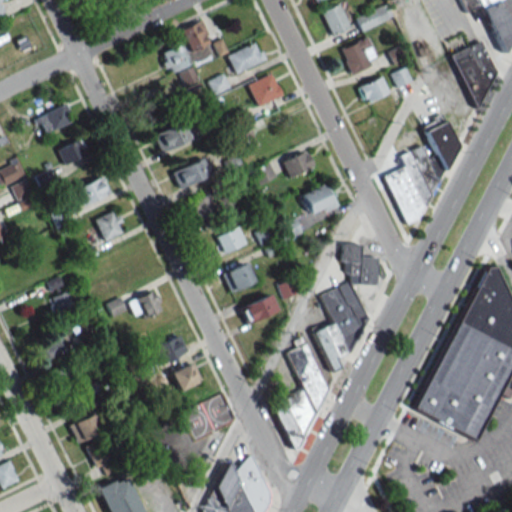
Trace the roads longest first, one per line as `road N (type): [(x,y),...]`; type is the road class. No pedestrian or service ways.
road 1 (residential): [(51,0),(277,472),(323,488)]
road 2 (secondary): [(511,82),(286,511)]
road 3 (secondary): [(328,511),(511,158)]
road 4 (residential): [(429,284),(392,251),(269,0)]
road 5 (residential): [(0,90),(184,0)]
road 6 (residential): [(72,511),(0,365)]
